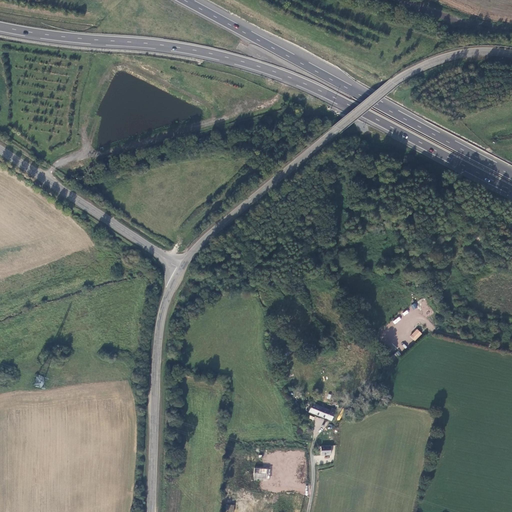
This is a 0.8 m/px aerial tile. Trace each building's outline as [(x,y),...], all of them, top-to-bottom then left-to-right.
[(415,341),(422,334),(417,329),(410,336),(415,341)] [(317,416),(329,419),(331,411),(321,407),(313,405),(311,413),(317,416)] [(329,419),(332,420),(336,409),(322,405),(321,407),(331,411),(329,419)] [(322,455),(331,455),(331,454),(331,447),(326,447),(322,447),(322,455)] [(254,468),(253,479),(269,480),(270,469),(254,468)]
